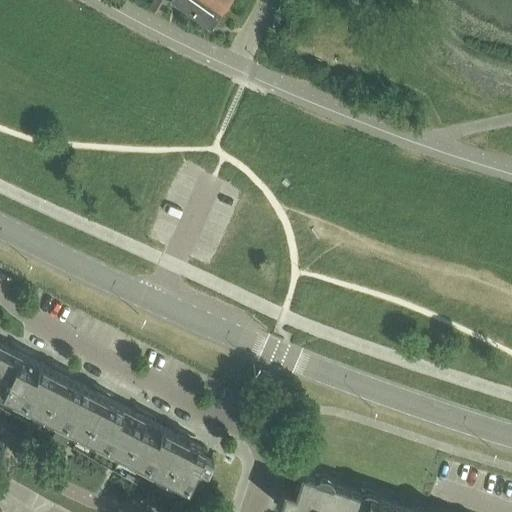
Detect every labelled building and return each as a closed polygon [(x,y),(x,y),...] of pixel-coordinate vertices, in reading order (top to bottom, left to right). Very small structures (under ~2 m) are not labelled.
[(160,14),(168,0),(151,0),(148,7),(160,14)] [(170,0),(210,28),(230,0),(170,0)] [(173,22),(177,15),(166,9),(162,16),(173,22)] [(207,450),(135,412),(0,343),(0,396),(182,491),(188,479),(199,485),(210,462),(203,459),(207,450)] [(422,511),(378,497),(376,493),(369,490),(364,489),(360,491),(332,480),(331,478),(325,475),(321,474),(316,474),(301,470),(293,490),(283,486),(276,505),(288,509),(286,511),(422,511)]
